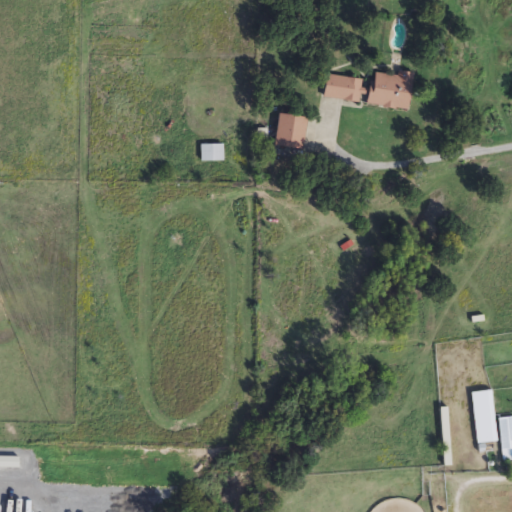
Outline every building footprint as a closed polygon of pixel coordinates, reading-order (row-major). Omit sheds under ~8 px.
[(406,112),(365,105),(371,72),(412,80),(406,112)] [(321,99),(324,76),(363,81),(360,103),(321,99)] [(305,119),(300,149),(273,145),(277,115),(305,119)] [(225,146),(225,163),(201,163),(201,146),(225,146)] [(477,445),(472,394),(493,392),(497,443),(477,445)] [(439,410),(452,409),(456,467),(443,468),(439,410)] [(511,460),(504,460),(502,419),(511,419),(511,460)]
